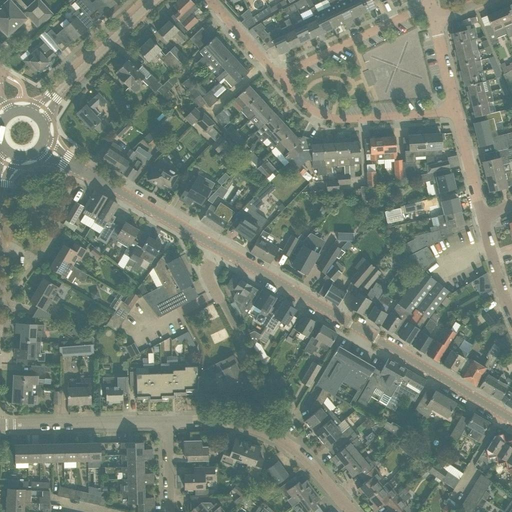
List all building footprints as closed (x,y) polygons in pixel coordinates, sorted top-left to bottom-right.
[(30,18),(38,27),(52,13),(40,0),(34,0),(22,12),(10,0),(1,0),(0,1),(0,26),(1,27),(0,28),(0,29),(1,28),(7,35),(26,18),(29,15),(31,18),(30,18)] [(75,18),(70,23),(80,34),(94,22),(87,14),(90,11),(79,0),(77,0),(71,6),(76,11),(72,15),(75,18)] [(88,0),(79,0),(90,11),(95,7),(101,15),(115,2),(113,0),(95,0),(92,3),(88,0)] [(178,12),(171,19),(172,20),(172,21),(183,33),(197,20),(193,16),(200,10),(198,8),(194,4),(190,0),(178,0),(173,6),(178,12)] [(284,0),(283,0),(268,9),(270,14),(287,4),(286,2),(284,0)] [(305,0),(300,0),(293,4),(296,10),(308,4),(305,0)] [(332,28),(343,23),(334,4),(332,0),(326,0),(330,6),(323,10),(332,28)] [(354,18),(345,0),(342,0),(339,2),(337,0),(332,0),(334,4),(343,23),(354,18)] [(345,0),(354,18),(365,12),(358,0),(345,0)] [(376,7),(372,0),(358,0),(365,12),(376,7)] [(283,9),(286,15),(296,10),(293,4),(283,9)] [(314,6),(309,9),(321,34),(332,28),(323,10),(317,12),(314,6)] [(511,15),(509,7),(498,11),(507,34),(509,38),(511,36),(511,15)] [(257,22),(270,14),(268,9),(267,8),(254,16),(257,22)] [(240,23),(246,29),(255,24),(248,9),(240,16),(244,20),(240,23)] [(309,9),(299,14),(302,21),(301,21),(310,39),(321,34),(309,9)] [(507,34),(498,11),(488,16),(491,25),(486,27),(493,45),(499,42),(498,38),(507,34)] [(182,43),(187,39),(176,28),(169,20),(157,32),(166,41),(173,34),(182,43)] [(288,29),(280,33),(288,49),(299,44),(291,26),(287,20),(284,22),(288,29)] [(299,44),(310,39),(301,21),(291,26),(299,44)] [(458,22),(453,24),(453,33),(462,31),(458,22)] [(66,47),(80,34),(69,23),(56,35),(51,29),(46,34),(50,38),(54,43),(59,39),(66,47)] [(278,54),(288,49),(280,33),(270,37),(263,29),(265,28),(260,23),(251,28),(256,34),(269,48),(274,45),(278,54)] [(454,38),(456,44),(470,40),(476,39),(478,38),(475,28),(471,29),(470,25),(463,27),(464,30),(462,31),(453,33),(450,34),(452,39),(454,38)] [(189,39),(198,48),(211,36),(202,27),(189,39)] [(250,29),(248,31),(253,37),(256,34),(251,28),(250,29)] [(38,35),(44,43),(50,38),(46,34),(43,31),(38,35)] [(204,63),(223,46),(220,42),(221,41),(217,36),(215,37),(199,52),(203,57),(196,63),(200,67),(204,63)] [(182,66),(169,52),(165,56),(160,51),(160,50),(156,46),(150,39),(138,50),(145,57),(148,61),(155,54),(174,74),(182,66)] [(470,40),(456,44),(457,49),(454,50),(456,55),(473,51),(478,50),(476,39),(470,40)] [(49,48),(44,43),(37,49),(36,49),(30,54),(23,61),(35,74),(38,71),(49,62),(48,62),(55,55),(49,48)] [(174,46),(169,52),(182,66),(183,66),(183,65),(188,60),(174,46)] [(231,55),(223,46),(204,63),(207,66),(210,63),(215,70),(220,65),(231,55)] [(473,51),(456,55),(457,60),(459,59),(461,65),(475,61),(481,60),(478,50),(473,51)] [(224,71),(216,78),(216,79),(219,82),(223,79),(239,64),(236,60),(238,59),(233,54),(232,55),(231,55),(220,65),(224,71)] [(493,69),(498,67),(494,57),(489,58),(493,69)] [(117,76),(124,83),(129,88),(129,87),(133,91),(135,92),(138,91),(139,89),(140,87),(139,84),(142,80),(153,91),(148,96),(150,98),(157,90),(156,90),(161,85),(157,81),(150,74),(146,78),(127,60),(116,72),(118,74),(117,76)] [(459,71),(461,76),(478,72),(483,71),(481,61),(481,60),(475,61),(461,65),(462,70),(459,71)] [(511,63),(510,64),(510,65),(507,67),(505,63),(500,65),(504,73),(511,69),(511,63)] [(242,67),(239,64),(223,79),(231,88),(236,83),(241,78),(249,71),(243,65),(242,67)] [(500,74),(501,73),(498,67),(493,69),(497,78),(501,77),(500,74)] [(511,69),(503,74),(511,77),(511,69)] [(464,80),(466,86),(483,82),(486,81),(484,71),(483,71),(478,72),(461,76),(462,81),(464,80)] [(511,77),(503,74),(511,90),(511,89),(511,77)] [(188,79),(182,84),(186,90),(189,94),(195,88),(193,86),(188,79)] [(483,82),(466,86),(468,85),(470,91),(467,91),(468,96),(491,91),(489,80),(486,81),(483,82)] [(162,85),(161,85),(161,86),(156,90),(157,90),(167,101),(173,95),(168,91),(173,86),(167,81),(162,85)] [(201,85),(196,89),(202,97),(203,97),(207,93),(201,85)] [(249,86),(241,93),(238,96),(238,97),(234,100),(242,109),(257,95),(249,86)] [(195,88),(189,94),(199,108),(205,103),(201,98),(202,98),(195,88)] [(209,107),(218,100),(210,91),(208,93),(207,93),(203,97),(202,97),(202,98),(201,98),(205,103),(206,103),(209,107)] [(472,100),(473,106),(488,103),(494,101),(491,91),(468,96),(469,101),(472,100)] [(85,105),(77,113),(91,128),(93,127),(98,133),(105,127),(99,121),(95,117),(99,113),(94,107),(98,103),(101,106),(105,102),(105,101),(98,93),(93,98),(85,106),(85,105)] [(266,105),(257,95),(242,109),(242,110),(241,111),(249,120),(266,105)] [(473,106),(475,112),(472,112),(473,117),(485,115),(491,113),(488,103),(473,106)] [(274,114),(266,105),(249,120),(250,120),(258,128),(274,114)] [(184,118),(191,125),(201,115),(194,108),(184,118)] [(226,108),(215,118),(223,127),(230,121),(229,120),(233,116),(226,108)] [(500,111),(491,113),(485,115),(486,120),(475,123),(478,135),(491,131),(496,130),(495,124),(503,122),(501,117),(500,111)] [(274,114),(258,128),(258,129),(259,129),(254,133),(259,138),(250,149),(252,152),(267,138),(266,138),(283,123),(279,119),(281,117),(276,112),(274,114)] [(206,133),(215,124),(203,113),(195,122),(206,133)] [(166,116),(159,123),(161,126),(169,118),(166,116)] [(109,124),(114,129),(118,126),(113,120),(109,124)] [(126,122),(114,133),(119,138),(130,126),(126,122)] [(291,132),(283,123),(266,138),(267,138),(271,143),(269,145),(270,145),(266,148),(269,152),(270,151),(291,132)] [(236,132),(231,125),(226,130),(231,137),(236,132)] [(160,139),(156,135),(159,133),(154,129),(143,140),(151,147),(160,139)] [(236,132),(231,137),(237,144),(243,139),(239,135),(241,133),(239,130),(236,132)] [(495,151),(496,151),(509,148),(511,147),(511,138),(509,139),(508,134),(506,134),(505,134),(498,136),(496,130),(491,131),(478,135),(481,147),(493,143),(495,151)] [(300,142),(291,132),(270,151),(284,166),(287,163),(288,164),(299,152),(300,149),(296,145),(300,142)] [(426,170),(427,174),(435,171),(449,168),(447,160),(433,163),(433,156),(435,156),(435,155),(441,154),(440,134),(424,135),(426,156),(427,170),(426,170)] [(221,137),(221,136),(211,146),(218,153),(229,141),(223,135),(221,137)] [(426,156),(424,135),(408,136),(409,146),(409,150),(403,151),(404,161),(401,161),(402,177),(415,176),(415,162),(415,157),(426,156)] [(395,137),(382,138),(383,152),(383,160),(397,159),(396,147),(395,137)] [(369,140),(364,140),(365,150),(365,154),(370,154),(370,161),(383,160),(383,152),(382,138),(369,139),(369,140)] [(359,141),(347,142),(349,166),(353,166),(353,164),(361,164),(360,151),(359,141)] [(110,146),(101,160),(116,170),(124,156),(119,153),(122,148),(113,142),(111,144),(110,146)] [(347,142),(335,143),(336,159),(337,167),(344,166),(344,174),(337,174),(337,180),(338,185),(350,184),(349,177),(349,168),(349,166),(347,142)] [(335,143),(323,144),(324,156),(326,175),(332,174),(331,167),(337,167),(336,159),(335,143)] [(324,156),(323,144),(311,145),(311,149),(301,150),(300,149),(299,152),(288,164),(302,176),(307,169),(302,165),(306,160),(312,160),(313,168),(317,168),(318,175),(326,175),(324,156)] [(511,147),(509,148),(496,151),(498,159),(484,162),(488,176),(504,173),(504,172),(511,171),(509,162),(511,161),(511,147)] [(124,156),(116,170),(131,180),(146,158),(135,151),(134,152),(130,149),(125,157),(124,156)] [(256,156),(251,161),(255,165),(259,161),(260,161),(256,156)] [(255,165),(251,169),(260,177),(262,175),(265,179),(272,173),(272,172),(264,164),(263,163),(262,164),(259,161),(255,165)] [(395,180),(402,179),(402,177),(401,161),(394,161),(395,180)] [(244,164),(240,170),(247,175),(251,169),(244,164)] [(156,165),(152,171),(147,180),(160,187),(163,183),(170,188),(178,173),(165,166),(164,169),(156,165)] [(504,173),(488,176),(491,191),(511,185),(511,170),(511,171),(504,172),(504,173)] [(367,172),(368,187),(376,186),(375,171),(367,172)] [(435,171),(427,174),(419,175),(421,183),(429,181),(430,185),(433,185),(436,198),(447,195),(445,190),(454,188),(451,173),(441,176),(436,177),(435,171)] [(222,185),(229,176),(224,172),(217,181),(222,185)] [(184,190),(179,199),(189,205),(192,199),(201,204),(205,196),(207,197),(211,190),(210,190),(214,183),(205,178),(204,179),(198,175),(190,189),(186,187),(184,190)] [(339,191),(338,185),(337,180),(326,181),(327,192),(339,191)] [(268,183),(262,188),(267,193),(268,194),(274,189),(268,183)] [(222,187),(220,186),(207,200),(211,203),(216,195),(222,187)] [(369,204),(368,186),(360,187),(360,188),(361,194),(362,200),(365,205),(369,204)] [(84,214),(80,222),(91,228),(95,221),(107,199),(95,191),(85,208),(85,209),(82,213),(84,214)] [(234,216),(240,221),(235,229),(250,239),(255,231),(257,228),(259,229),(266,220),(254,212),(262,204),(255,196),(234,216)] [(442,203),(428,206),(431,218),(437,216),(444,214),(460,211),(457,198),(447,200),(441,201),(442,203)] [(91,228),(90,228),(100,234),(97,239),(105,244),(110,237),(109,237),(116,225),(112,222),(115,217),(112,215),(118,205),(107,199),(95,221),(91,228)] [(65,220),(63,224),(73,231),(76,226),(73,224),(83,207),(75,202),(65,220)] [(200,220),(219,234),(230,218),(234,212),(220,202),(216,208),(210,205),(200,220)] [(422,202),(403,206),(405,213),(423,209),(422,202)] [(326,209),(322,206),(318,212),(323,215),(326,209)] [(366,207),(361,211),(368,219),(373,215),(366,207)] [(444,214),(437,216),(439,225),(440,229),(463,224),(460,211),(444,214)] [(129,257),(137,245),(138,243),(132,240),(138,230),(125,223),(122,228),(116,225),(109,237),(110,237),(127,247),(124,254),(129,257)] [(258,237),(250,252),(270,264),(278,248),(271,244),(272,241),(267,238),(269,234),(263,230),(259,237),(258,237)] [(419,235),(422,249),(427,247),(440,240),(438,231),(419,235)] [(408,257),(422,249),(419,235),(414,236),(415,239),(407,243),(410,248),(403,251),(408,257)] [(148,236),(143,244),(141,248),(137,245),(129,257),(126,263),(133,267),(139,257),(143,259),(150,263),(156,253),(161,244),(148,236)] [(291,236),(281,253),(288,257),(298,240),(296,238),(291,236)] [(291,255),(295,257),(291,263),(296,266),(295,268),(298,270),(297,271),(304,275),(304,273),(305,274),(319,250),(306,244),(308,241),(304,239),(302,241),(299,240),(291,255)] [(86,250),(83,249),(74,243),(71,249),(63,245),(56,256),(72,265),(77,258),(80,260),(86,250)] [(327,252),(317,269),(324,274),(335,257),(338,259),(344,252),(341,250),(333,245),(328,252),(327,252)] [(423,271),(436,260),(427,247),(422,249),(408,257),(420,271),(416,276),(418,277),(397,304),(391,313),(390,313),(387,318),(381,326),(391,333),(429,276),(423,271)] [(98,259),(102,255),(100,253),(96,250),(94,248),(90,253),(98,259)] [(399,249),(393,254),(397,259),(403,254),(399,249)] [(77,268),(72,265),(56,256),(50,268),(65,277),(68,278),(67,279),(72,282),(75,277),(83,282),(88,275),(77,268)] [(179,307),(188,302),(181,289),(191,283),(191,282),(192,282),(191,279),(189,279),(182,266),(184,265),(180,257),(178,258),(167,263),(161,258),(153,268),(162,285),(147,293),(146,292),(142,283),(135,287),(141,295),(142,296),(158,317),(179,307)] [(411,271),(416,276),(420,271),(408,260),(404,265),(402,267),(408,273),(411,271)] [(326,280),(318,293),(338,305),(346,291),(331,282),(344,268),(336,261),(333,266),(330,270),(323,278),(326,280)] [(357,286),(373,267),(367,261),(358,271),(350,281),(357,286)] [(369,272),(360,283),(367,288),(376,277),(369,272)] [(491,288),(486,272),(471,281),(479,295),(481,294),(489,289),(491,288)] [(230,280),(229,281),(227,285),(228,288),(231,290),(234,289),(237,291),(232,298),(243,319),(247,314),(249,309),(252,305),(260,291),(240,279),(240,276),(237,274),(233,275),(231,278),(230,280)] [(429,276),(391,333),(392,333),(393,332),(399,336),(416,309),(422,314),(429,318),(443,300),(449,292),(429,276)] [(36,290),(57,302),(59,298),(54,295),(59,288),(52,284),(43,279),(36,290)] [(358,293),(350,307),(361,314),(365,308),(368,309),(372,302),(374,304),(384,288),(375,283),(371,289),(370,288),(367,293),(364,297),(361,295),(358,293)] [(266,326),(276,309),(271,306),(276,298),(261,289),(260,291),(252,305),(261,310),(260,313),(259,313),(255,320),(266,326)] [(489,289),(481,294),(483,298),(492,293),(489,289)] [(54,307),(57,302),(36,290),(29,302),(45,311),(49,303),(54,307)] [(131,291),(124,302),(131,308),(139,296),(131,291)] [(373,307),(372,309),(367,318),(379,325),(385,314),(379,310),(383,304),(387,306),(391,299),(383,293),(378,301),(374,308),(373,307)] [(121,301),(118,307),(128,313),(131,308),(124,302),(121,301)] [(276,309),(266,326),(274,331),(280,320),(286,324),(283,328),(288,331),(296,318),(292,315),(295,309),(283,302),(278,310),(276,309)] [(128,313),(118,307),(114,313),(124,319),(128,313)] [(399,336),(398,337),(409,344),(419,329),(414,326),(422,314),(416,309),(399,336)] [(491,310),(482,317),(489,326),(498,319),(491,310)] [(124,319),(114,313),(110,319),(120,325),(124,319)] [(422,333),(413,347),(423,353),(432,339),(428,336),(435,325),(436,323),(435,322),(438,317),(433,313),(430,319),(429,318),(428,320),(421,332),(422,333)] [(288,336),(286,340),(290,343),(292,339),(296,333),(298,334),(299,332),(306,336),(316,321),(311,318),(311,319),(304,315),(299,323),(296,321),(291,330),(287,336),(288,336)] [(120,325),(110,319),(106,324),(116,331),(120,325)] [(427,355),(437,361),(454,334),(457,329),(460,325),(455,322),(450,330),(449,329),(447,327),(438,341),(437,341),(427,355)] [(21,333),(21,341),(41,342),(41,336),(44,337),(45,331),(44,331),(44,325),(39,325),(16,323),(16,332),(21,333)] [(313,336),(304,350),(311,354),(316,346),(318,347),(321,341),(329,346),(336,334),(322,325),(317,334),(315,337),(313,336)] [(73,328),(70,332),(79,338),(82,334),(73,328)] [(246,335),(253,347),(253,346),(256,342),(260,335),(254,331),(247,334),(246,335)] [(79,338),(80,345),(59,347),(60,357),(93,354),(92,332),(79,338)] [(187,332),(176,338),(178,342),(185,339),(190,348),(194,345),(187,332)] [(450,351),(442,364),(455,372),(463,359),(464,357),(466,353),(458,348),(463,340),(462,340),(456,336),(448,349),(448,350),(450,351)] [(15,357),(25,358),(37,359),(38,353),(40,353),(41,342),(21,341),(20,349),(15,348),(15,357)] [(253,346),(253,347),(254,349),(256,352),(262,348),(260,345),(256,342),(253,346)] [(134,343),(126,346),(131,357),(139,353),(134,343)] [(488,371),(493,362),(498,354),(501,348),(493,344),(486,356),(488,357),(482,367),(478,364),(471,360),(470,361),(464,357),(463,359),(455,372),(457,369),(463,373),(461,376),(468,381),(475,386),(477,382),(480,384),(483,380),(482,380),(480,378),(485,369),(488,371)] [(374,368),(338,346),(315,385),(322,388),(329,393),(344,401),(351,406),(362,388),(367,379),(371,372),(374,368)] [(148,363),(142,364),(143,368),(153,367),(153,363),(154,363),(153,353),(148,354),(148,363)] [(266,355),(259,359),(264,367),(265,365),(269,357),(266,355)] [(197,380),(200,380),(200,376),(197,376),(197,366),(184,366),(184,369),(177,369),(176,356),(172,356),(172,363),(172,370),(172,373),(148,373),(148,368),(141,368),(141,374),(136,374),(136,371),(129,372),(130,380),(136,380),(136,399),(150,398),(150,401),(161,401),(161,398),(172,398),(172,395),(185,394),(185,391),(197,391),(197,380)] [(202,370),(202,378),(209,374),(210,376),(222,370),(226,378),(223,379),(228,389),(237,384),(236,381),(242,378),(237,368),(239,367),(236,360),(229,363),(226,358),(224,359),(215,364),(202,370)] [(369,380),(357,401),(358,401),(365,405),(375,387),(383,391),(378,400),(386,404),(394,390),(398,384),(400,380),(406,369),(388,358),(386,362),(383,367),(380,371),(374,368),(371,372),(367,379),(369,380)] [(301,383),(308,387),(320,366),(313,362),(301,383)] [(483,380),(480,384),(478,387),(489,394),(501,375),(494,370),(497,364),(493,362),(488,371),(483,380)] [(501,375),(489,394),(500,400),(508,386),(511,380),(507,377),(505,380),(502,374),(503,374),(500,365),(499,365),(498,364),(497,364),(494,370),(501,375)] [(394,390),(386,404),(392,407),(402,391),(413,397),(415,394),(416,394),(417,395),(420,391),(421,389),(426,380),(406,369),(400,380),(398,384),(394,390)] [(14,375),(13,388),(31,389),(42,390),(43,383),(50,384),(50,379),(44,379),(44,380),(37,379),(37,377),(24,376),(14,375)] [(122,402),(122,396),(122,386),(128,386),(128,377),(103,377),(103,392),(105,392),(106,393),(106,403),(122,402)] [(90,403),(90,393),(89,379),(81,379),(81,383),(75,383),(76,387),(67,388),(68,404),(90,403)] [(511,408),(511,388),(508,386),(500,400),(505,403),(505,404),(511,408)] [(35,403),(36,397),(42,397),(42,390),(13,388),(12,402),(35,403)] [(322,388),(310,409),(313,413),(304,421),(310,428),(316,423),(326,415),(331,411),(323,402),(329,393),(322,388)] [(424,394),(413,413),(424,420),(423,422),(433,429),(427,439),(442,448),(441,451),(444,453),(453,439),(449,436),(442,433),(444,424),(444,423),(444,422),(444,421),(444,420),(443,420),(443,419),(442,418),(441,418),(430,411),(433,406),(448,415),(454,405),(435,394),(432,399),(424,394)] [(314,432),(320,440),(336,426),(332,421),(336,417),(331,411),(326,415),(316,423),(320,428),(314,432)] [(489,422),(473,413),(469,420),(461,434),(467,438),(467,440),(471,442),(475,440),(480,443),(485,435),(482,434),(489,422)] [(461,434),(469,420),(461,416),(449,436),(453,439),(456,440),(460,434),(461,434)] [(390,424),(387,430),(392,434),(397,426),(392,422),(390,424)] [(336,426),(320,440),(326,447),(334,440),(338,445),(349,435),(353,431),(349,426),(342,433),(336,426)] [(339,460),(344,465),(358,454),(353,448),(360,442),(356,438),(358,436),(353,431),(349,435),(338,445),(337,445),(337,446),(339,444),(342,449),(333,456),(338,461),(339,460)] [(418,441),(415,434),(407,437),(410,444),(418,441)] [(494,461),(496,461),(495,456),(504,442),(502,434),(494,435),(489,444),(485,449),(481,456),(487,455),(487,457),(488,463),(494,461)] [(235,458),(242,461),(248,444),(235,439),(231,448),(225,446),(222,455),(220,461),(232,466),(235,458)] [(201,446),(201,440),(183,441),(183,455),(190,455),(190,461),(208,461),(208,446),(201,446)] [(505,462),(511,450),(511,440),(504,442),(495,456),(496,461),(494,462),(495,467),(505,464),(505,463),(505,462)] [(143,442),(122,443),(121,443),(121,448),(126,448),(126,454),(121,455),(152,454),(152,449),(143,449),(143,442)] [(75,443),(63,444),(63,461),(64,468),(76,467),(75,461),(75,443)] [(87,443),(75,443),(75,461),(87,461),(87,443)] [(100,456),(100,453),(100,451),(99,443),(87,443),(87,461),(88,461),(88,468),(100,468),(100,462),(100,460),(100,456)] [(27,462),(27,444),(15,445),(15,462),(27,462)] [(39,462),(39,444),(27,444),(27,462),(39,462)] [(51,461),(51,444),(39,444),(39,462),(51,461)] [(63,444),(51,444),(51,461),(63,461),(63,444)] [(258,475),(260,469),(263,460),(257,457),(260,448),(248,444),(242,461),(247,463),(245,470),(258,475)] [(152,454),(121,455),(121,460),(127,460),(127,467),(121,467),(143,466),(143,459),(152,459),(152,454)] [(357,473),(361,477),(374,466),(380,462),(375,456),(370,461),(366,457),(363,460),(358,454),(344,465),(349,471),(347,473),(351,478),(357,473)] [(277,484),(288,476),(277,461),(266,469),(277,484)] [(428,472),(440,480),(446,471),(434,463),(428,472)] [(143,466),(121,467),(121,472),(127,472),(127,479),(122,479),(153,478),(153,473),(144,473),(143,466)] [(378,481),(383,477),(374,466),(361,477),(365,482),(357,489),(361,494),(363,492),(368,498),(382,486),(378,481)] [(202,489),(203,495),(208,495),(208,489),(204,489),(205,481),(215,481),(214,467),(204,467),(194,467),(194,474),(184,474),(184,489),(194,489),(202,489)] [(446,471),(440,480),(453,488),(459,480),(446,471)] [(477,480),(488,487),(491,481),(480,474),(477,480)] [(294,496),(298,501),(312,490),(305,481),(302,484),(295,475),(280,487),(286,496),(290,494),(292,497),(294,496)] [(153,478),(122,479),(122,484),(120,484),(120,491),(122,491),(144,491),(144,484),(153,483),(153,478)] [(477,480),(474,485),(484,492),(485,491),(488,487),(477,480)] [(383,504),(387,509),(400,498),(408,492),(404,488),(398,495),(392,488),(387,482),(382,486),(368,498),(373,503),(371,506),(375,511),(383,504)] [(236,485),(232,490),(240,496),(234,501),(237,505),(248,495),(236,485)] [(474,485),(470,491),(481,497),(484,492),(474,485)] [(8,489),(7,501),(30,502),(31,490),(24,490),(8,489)] [(320,500),(312,490),(298,501),(302,507),(300,508),(303,511),(302,511),(321,511),(322,511),(316,503),(320,500)] [(39,503),(49,503),(49,491),(42,491),(42,496),(39,497),(39,503)] [(144,491),(122,491),(122,496),(128,496),(128,503),(138,503),(138,511),(151,511),(151,503),(154,503),(154,497),(144,497),(144,491)] [(470,491),(467,496),(477,503),(480,498),(481,497),(470,491)] [(481,497),(480,498),(485,501),(489,493),(485,491),(484,492),(481,497)] [(408,492),(387,509),(390,511),(409,511),(410,510),(401,499),(408,492)] [(208,495),(195,495),(190,495),(190,511),(189,511),(224,511),(225,511),(220,506),(216,509),(210,502),(208,502),(208,495)] [(467,496),(463,502),(474,508),(476,505),(477,503),(467,496)] [(477,503),(476,505),(481,508),(485,501),(480,498),(477,503)] [(22,511),(23,502),(7,501),(6,511),(22,511)] [(467,511),(471,511),(474,508),(463,502),(460,507),(467,511)] [(49,511),(49,503),(39,503),(39,509),(43,509),(42,511),(49,511)]
